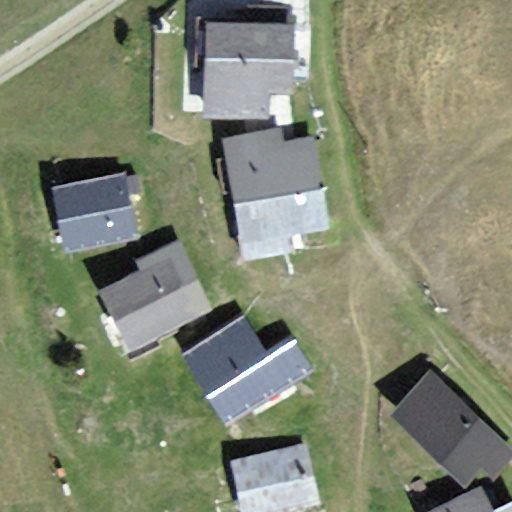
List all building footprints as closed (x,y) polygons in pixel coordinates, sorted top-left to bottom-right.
[(296,123),(298,24),(203,23),(202,122),(296,123)] [(334,235),(323,131),(228,140),(239,245),(334,235)] [(65,250),(138,239),(129,173),(55,184),(65,250)] [(127,346),(209,311),(183,251),(101,287),(127,346)] [(190,354),(231,419),(283,387),(242,321),(190,354)] [(494,478),(511,457),(511,450),(429,377),(392,419),(466,484),(481,467),(494,478)] [(245,511),(274,511),(322,502),(310,443),(235,459),(245,511)] [(422,511),(496,511),(481,481),(422,511)]
